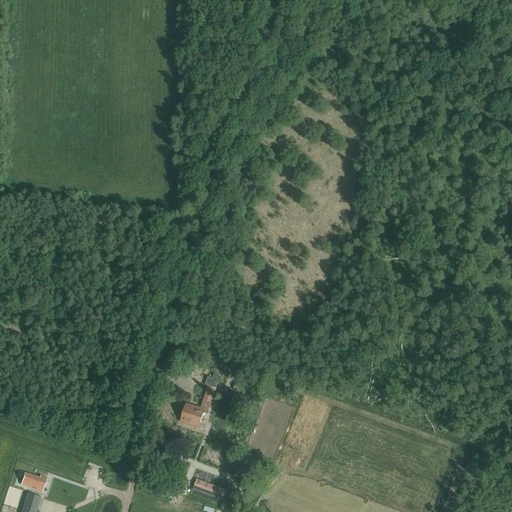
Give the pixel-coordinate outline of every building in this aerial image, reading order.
[(207,378),(205,384),(216,388),(222,370),(217,368),(212,380),(207,378)] [(250,397),(253,387),(237,381),(233,392),(250,397)] [(199,427),(205,410),(186,404),(181,422),(199,427)] [(40,478),(24,473),(21,485),(42,492),(47,477),(41,475),(40,478)] [(12,488),(6,505),(19,510),(25,493),(12,488)] [(28,493),(21,511),(35,511),(40,497),(28,493)]
